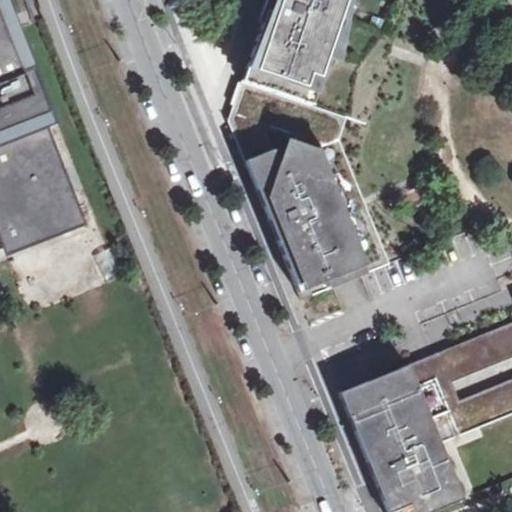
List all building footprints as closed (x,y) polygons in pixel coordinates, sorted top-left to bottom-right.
[(345,118),(365,124),(407,0),(268,0),(248,61),(240,83),(345,118)] [(0,5),(0,143),(48,127),(0,5)] [(279,248),(301,301),(387,268),(337,139),(345,118),(240,83),(234,101),(227,119),(249,173),(279,248)] [(48,127),(0,143),(0,221),(12,249),(84,219),(48,127)] [(25,248),(27,267),(52,263),(50,245),(25,248)] [(511,323),(444,351),(342,392),(339,394),(340,396),(387,511),(392,511),(406,506),(407,511),(432,511),(461,501),(463,500),(440,444),(511,414),(511,323)]
